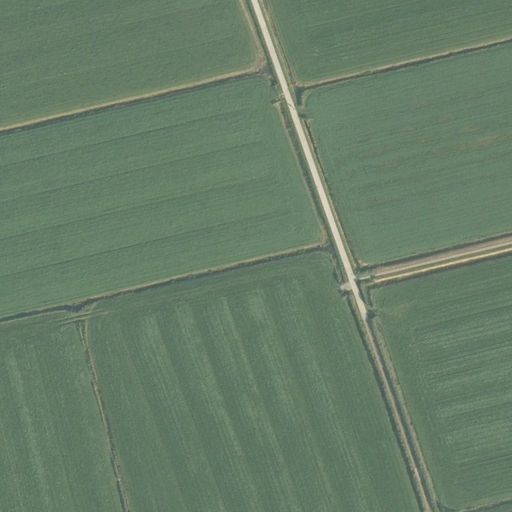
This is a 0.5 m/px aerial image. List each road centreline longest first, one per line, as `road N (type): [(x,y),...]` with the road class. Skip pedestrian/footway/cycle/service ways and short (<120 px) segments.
road 1 (track): [(352,280),(253,0)]
road 2 (track): [(431,511),(352,280)]
